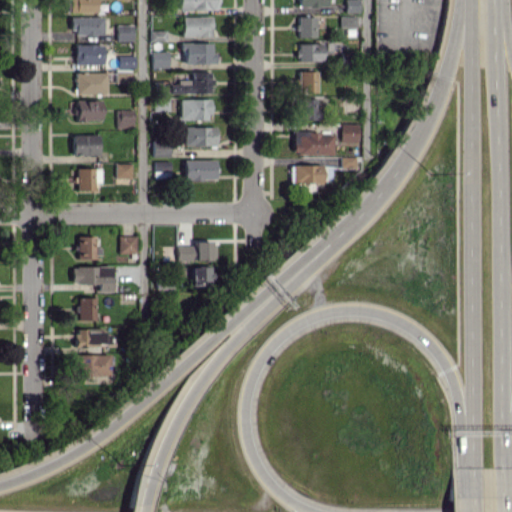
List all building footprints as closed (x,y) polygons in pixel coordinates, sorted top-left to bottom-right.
[(94,12),(93,0),(66,0),(67,12),(94,12)] [(176,0),(176,9),(215,9),(214,0),(176,0)] [(357,12),(357,0),(343,0),(343,12),(357,12)] [(338,27),(354,27),(354,15),(337,15),(338,27)] [(101,34),(101,16),(69,16),(70,35),(101,34)] [(179,16),(180,36),(210,36),(209,16),(179,16)] [(295,37),(313,37),(313,16),(295,16),(295,37)] [(131,24),(114,24),(115,41),(131,40),(131,24)] [(165,30),(148,30),(148,41),(165,41),(165,30)] [(215,63),(215,51),(210,52),(209,42),(178,43),(178,53),(182,53),(183,64),(215,63)] [(320,60),(320,43),(296,43),(296,61),(320,60)] [(73,64),(101,63),(101,44),(72,45),(73,64)] [(167,50),(149,51),(149,67),(167,67),(167,50)] [(133,68),(133,55),(116,55),(117,69),(114,69),(114,81),(130,81),(130,68),(133,68)] [(209,92),(209,70),(189,70),(189,81),(168,81),(168,93),(209,92)] [(315,92),(315,71),(296,71),(296,92),(315,92)] [(104,72),(73,73),(73,94),(104,93),(104,72)] [(178,119),(208,119),(208,98),(178,98),(178,119)] [(298,98),(298,119),(316,119),(316,98),(298,98)] [(74,99),(74,120),(99,120),(99,99),(74,99)] [(167,110),(168,99),(153,99),(152,110),(167,110)] [(113,127),(131,127),(132,109),(114,109),(113,127)] [(356,124),(339,123),(338,142),(356,142),(356,124)] [(214,126),(182,126),(183,145),(214,145),(214,126)] [(331,154),(331,132),(292,132),(291,153),(331,154)] [(70,155),(96,155),(96,134),(70,134),(70,155)] [(169,156),(168,139),(150,140),(151,156),(169,156)] [(340,167),(354,166),(354,156),(339,157),(340,167)] [(214,159),(182,159),(182,179),(214,179),(214,159)] [(113,177),(130,177),(131,163),(113,163),(113,177)] [(99,167),(74,168),(74,190),(92,190),(92,182),(99,182),(99,167)] [(92,235),(74,236),(75,257),(98,257),(98,247),(92,247),(92,235)] [(134,253),(134,235),(116,235),(116,253),(134,253)] [(209,259),(209,241),(193,241),(194,260),(209,259)] [(190,245),(174,245),(175,259),(190,259),(190,245)] [(109,266),(69,266),(69,283),(94,282),(94,291),(110,291),(109,266)] [(189,266),(188,284),(211,285),(212,267),(189,266)] [(93,297),(75,297),(75,319),(92,319),(93,297)] [(107,334),(100,334),(100,328),(71,328),(72,346),(108,345),(107,334)] [(106,354),(71,355),(71,362),(76,362),(77,376),(106,375),(106,354)]
